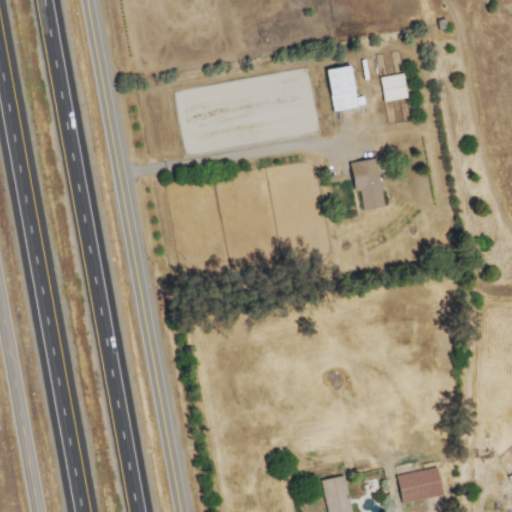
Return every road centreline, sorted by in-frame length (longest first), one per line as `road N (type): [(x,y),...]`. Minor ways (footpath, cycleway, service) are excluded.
road 1 (motorway): [(133,511),(40,0)]
road 2 (residential): [(177,511),(86,0)]
road 3 (motorway): [(0,73),(79,511)]
road 4 (tertiary): [(31,511),(0,336)]
